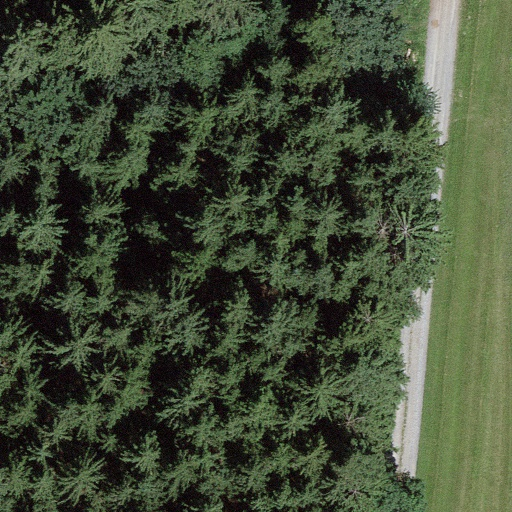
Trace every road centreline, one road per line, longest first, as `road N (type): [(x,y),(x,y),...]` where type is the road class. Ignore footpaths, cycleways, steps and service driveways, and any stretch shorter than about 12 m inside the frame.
road 1 (track): [(453,0),(419,280),(403,511)]
road 2 (track): [(0,100),(268,0)]
